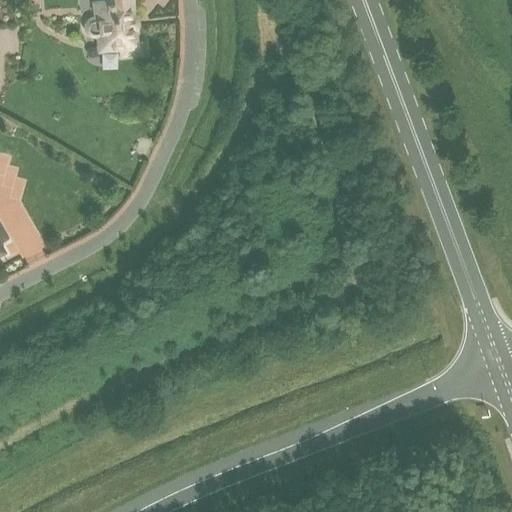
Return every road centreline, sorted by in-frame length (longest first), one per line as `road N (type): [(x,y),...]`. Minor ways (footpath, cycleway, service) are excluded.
road 1 (primary): [(502,372),(362,0)]
road 2 (residential): [(188,0),(182,109),(140,201),(116,229),(0,295)]
road 3 (motorway): [(502,372),(154,511)]
